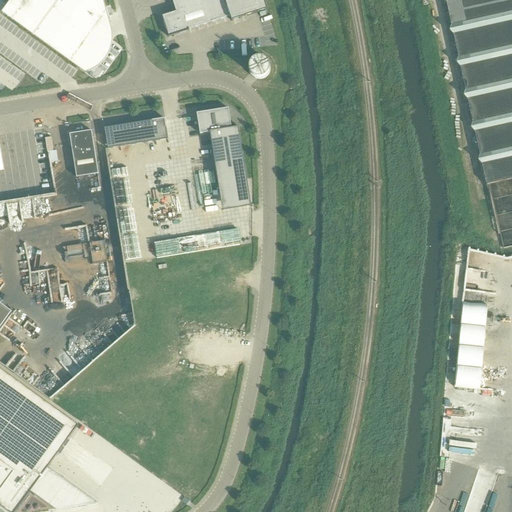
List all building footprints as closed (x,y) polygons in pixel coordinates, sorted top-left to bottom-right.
[(30,0),(11,0),(2,13),(34,36),(49,13),(30,0)] [(30,0),(49,13),(58,0),(30,0)] [(58,0),(49,13),(34,36),(85,74),(88,73),(90,72),(92,71),(94,70),(96,69),(98,68),(100,66),(102,65),(103,63),(105,61),(106,59),(108,57),(109,55),(110,53),(111,51),(111,48),(112,46),(112,44),(112,41),(113,39),(112,37),(112,34),(112,32),(112,30),(111,26),(110,22),(107,13),(104,3),(103,0),(58,0)] [(168,37),(176,35),(189,31),(189,30),(230,17),(231,21),(266,10),(263,0),(172,0),(176,12),(166,15),(162,16),(165,26),(165,28),(168,37)] [(511,0),(445,0),(486,185),(489,184),(503,249),(511,246),(511,0)] [(250,75),(251,76),(253,77),(254,78),(256,79),(257,80),(259,80),(260,80),(261,80),(262,80),(262,79),(263,79),(264,78),(265,78),(266,77),(267,77),(267,76),(268,75),(268,74),(269,74),(269,73),(270,72),(270,71),(270,70),(270,69),(270,68),(270,67),(270,66),(269,65),(269,64),(268,63),(268,62),(267,62),(267,61),(266,60),(264,59),(263,58),(262,58),(261,58),(259,58),(258,58),(256,58),(255,59),(254,59),(252,60),(252,61),(251,61),(250,62),(250,63),(249,64),(249,65),(248,66),(248,67),(248,68),(248,69),(248,71),(248,72),(249,73),(249,74),(250,75)] [(207,112),(197,114),(200,134),(210,133),(217,178),(245,173),(246,173),(238,127),(231,128),(228,109),(217,110),(218,112),(208,114),(207,112)] [(165,119),(153,121),(156,141),(168,140),(166,128),(165,119)] [(152,121),(104,128),(107,149),(156,141),(153,121),(152,121)] [(69,135),(76,178),(98,175),(91,131),(69,135)] [(45,139),(47,152),(53,152),(51,138),(45,139)] [(127,168),(111,171),(112,177),(128,175),(127,168)] [(128,175),(112,177),(113,184),(129,182),(128,175)] [(129,182),(113,184),(114,191),(130,189),(129,182)] [(130,189),(114,191),(116,198),(131,196),(130,189)] [(131,196),(116,198),(117,205),(132,203),(131,196)] [(132,203),(117,205),(118,212),(134,210),(132,203)] [(134,210),(118,212),(119,219),(135,216),(134,210)] [(135,216),(119,219),(120,226),(136,223),(135,216)] [(136,223),(120,226),(121,233),(137,230),(136,223)] [(137,230),(121,233),(122,240),(138,237),(137,230)] [(237,230),(230,231),(233,247),(240,245),(237,230)] [(230,231),(223,232),(226,248),(233,247),(230,231)] [(223,232),(217,233),(219,249),(226,248),(223,232)] [(217,233),(210,234),(212,250),(219,249),(217,233)] [(210,234),(203,235),(205,251),(212,250),(210,234)] [(203,235),(196,236),(198,252),(205,251),(203,235)] [(196,236),(189,237),(191,253),(198,252),(196,236)] [(138,237),(122,240),(123,247),(139,244),(138,237)] [(189,237),(182,239),(184,254),(191,253),(189,237)] [(182,239),(175,240),(177,256),(184,254),(182,239)] [(175,240),(168,241),(170,257),(177,256),(175,240)] [(104,241),(89,244),(93,265),(107,263),(104,241)] [(168,241),(161,242),(164,258),(170,257),(168,241)] [(161,242),(154,243),(157,259),(164,258),(161,242)] [(139,244),(123,247),(124,254),(140,251),(139,244)] [(140,251),(124,254),(126,261),(141,258),(140,251)] [(0,304),(0,328),(11,313),(0,304)] [(0,369),(0,506),(7,511),(16,511),(31,492),(56,511),(98,504),(48,468),(57,456),(70,438),(79,426),(0,369)]
